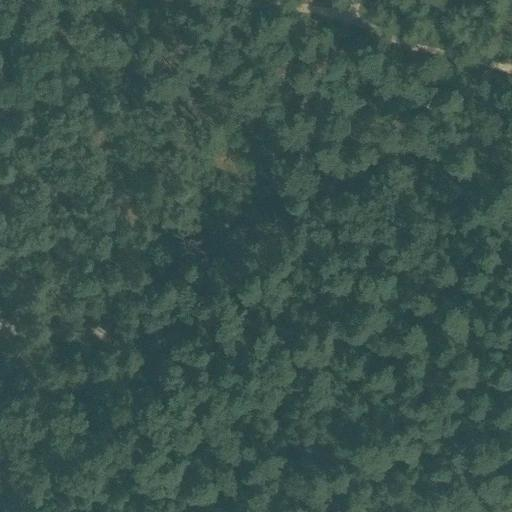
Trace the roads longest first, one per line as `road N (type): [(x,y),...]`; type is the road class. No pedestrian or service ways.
road 1 (track): [(358,0),(288,166),(111,316),(73,330)]
road 2 (track): [(511,51),(251,0)]
